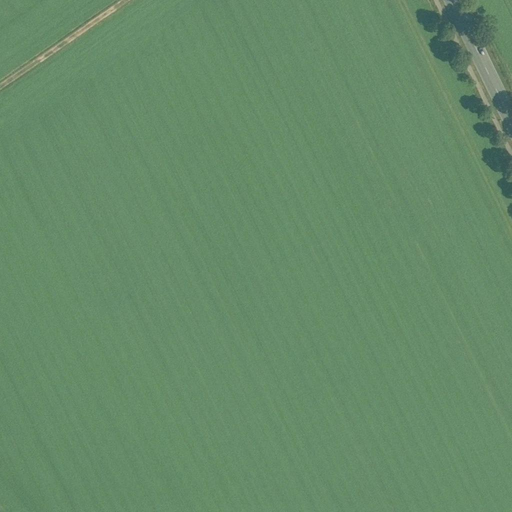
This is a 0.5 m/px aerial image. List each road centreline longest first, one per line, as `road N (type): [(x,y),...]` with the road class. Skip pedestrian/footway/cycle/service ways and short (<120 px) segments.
road 1 (track): [(0,87),(126,0)]
road 2 (primary): [(452,0),(511,121)]
